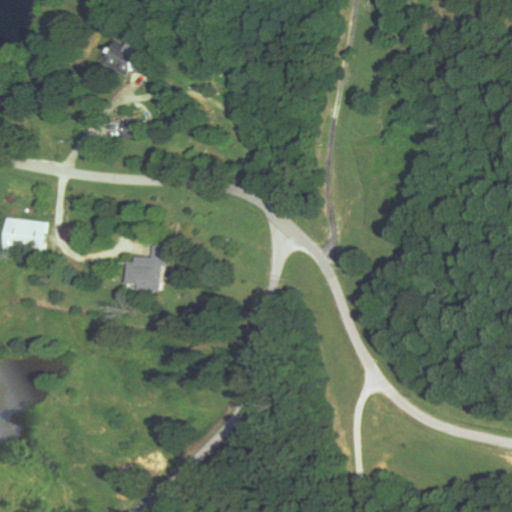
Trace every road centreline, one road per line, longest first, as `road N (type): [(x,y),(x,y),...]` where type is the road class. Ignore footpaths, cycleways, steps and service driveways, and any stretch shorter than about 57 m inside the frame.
road 1 (residential): [(511,446),(417,415),(363,368),(318,249),(264,202),(195,183),(96,178),(0,160)]
road 2 (residential): [(140,511),(197,464),(243,410),(291,221)]
